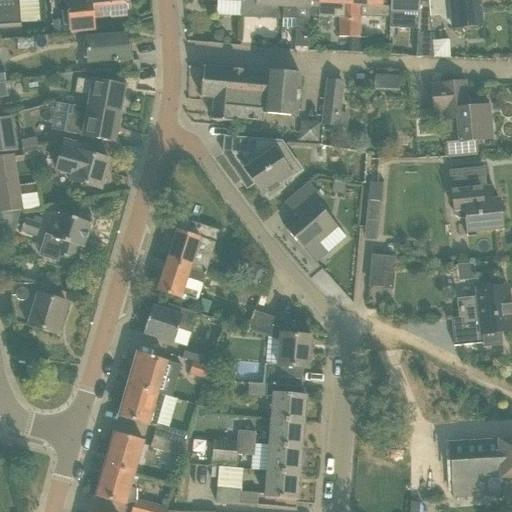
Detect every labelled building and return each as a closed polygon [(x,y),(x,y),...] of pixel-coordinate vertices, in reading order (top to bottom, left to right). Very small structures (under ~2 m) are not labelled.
[(0,0),(0,27),(21,26),(19,0),(0,0)] [(36,0),(23,0),(25,21),(38,20),(36,0)] [(66,0),(70,32),(70,34),(96,31),(94,19),(127,16),(124,0),(66,0)] [(283,19),(284,0),(255,0),(255,19),(282,19),(283,19)] [(310,7),(310,0),(284,0),(283,19),(282,19),(282,29),(295,29),(295,47),(309,47),(309,35),(309,27),(309,7),(310,7)] [(318,18),(339,19),(338,38),(350,38),(350,18),(350,0),(310,0),(310,7),(318,8),(318,18)] [(390,0),(350,0),(350,18),(350,38),(360,38),(360,17),(386,18),(386,17),(390,18),(390,12),(390,14),(390,11),(390,0)] [(390,0),(390,11),(390,14),(390,12),(418,13),(417,34),(430,34),(429,18),(429,9),(429,1),(419,2),(419,0),(390,0)] [(481,26),(478,0),(429,0),(430,1),(429,1),(429,9),(429,18),(437,17),(458,34),(463,27),(481,26)] [(54,34),(64,33),(62,20),(52,21),(54,34)] [(87,63),(93,62),(113,61),(113,63),(117,63),(117,61),(129,60),(126,35),(85,39),(85,44),(83,45),(84,59),(87,59),(87,63)] [(437,39),(436,56),(451,57),(452,40),(437,39)] [(224,98),(227,69),(203,67),(200,97),(214,98),(212,120),(233,122),(234,118),(233,118),(235,99),(224,98)] [(233,118),(234,118),(263,121),(264,113),(297,116),(300,75),(267,72),(266,73),(227,69),(224,98),(235,99),(233,118)] [(402,89),(402,76),(384,75),(383,88),(402,89)] [(124,87),(105,83),(77,78),(74,93),(89,96),(86,109),(119,115),(124,87)] [(445,143),(447,157),(476,154),(475,141),(493,139),(489,106),(468,108),(466,81),(430,85),(430,100),(441,99),(445,122),(455,121),(457,142),(445,143)] [(338,112),(340,103),(325,101),(322,126),(344,128),(346,113),(338,112)] [(64,133),(94,139),(114,142),(119,115),(86,109),(73,106),(71,115),(68,115),(64,133)] [(0,153),(17,150),(11,117),(0,118),(0,153)] [(320,138),(321,122),(301,121),(300,138),(320,138)] [(21,141),(22,149),(37,147),(36,138),(21,141)] [(278,185),(292,176),(274,150),(275,144),(281,144),(281,143),(226,138),(225,154),(242,180),(249,176),(263,196),(266,193),(269,196),(281,188),(278,185)] [(69,181),(86,185),(101,190),(106,172),(109,160),(83,153),(85,145),(64,139),(54,172),(70,176),(69,181)] [(14,155),(10,155),(0,156),(0,213),(21,210),(23,210),(21,196),(18,182),(21,181),(19,171),(17,171),(14,155)] [(344,195),(346,183),(334,181),(332,193),(344,195)] [(301,190),(309,199),(294,213),(297,216),(284,228),(312,259),(313,259),(304,250),(316,239),(319,243),(338,227),(316,202),(322,198),(309,183),(301,190)] [(490,187),(470,189),(451,191),(453,213),(464,212),(466,233),(502,229),(499,199),(491,200),(490,187)] [(377,241),(380,203),(368,201),(364,240),(377,241)] [(21,210),(0,213),(0,215),(2,229),(16,227),(21,211),(21,210)] [(77,220),(58,214),(50,238),(62,242),(58,255),(72,260),(76,246),(83,248),(93,218),(79,214),(77,220)] [(21,232),(36,236),(40,224),(33,222),(34,219),(26,217),(21,232)] [(206,274),(213,250),(220,231),(182,219),(178,231),(177,231),(167,261),(206,274)] [(387,256),(371,255),(368,286),(382,288),(384,288),(385,273),(393,274),(395,257),(387,256)] [(157,292),(176,298),(196,304),(206,274),(167,261),(157,292)] [(9,284),(14,313),(16,322),(57,335),(66,303),(53,299),(57,288),(42,284),(9,284)] [(511,331),(511,324),(511,315),(510,305),(505,306),(503,286),(474,290),(475,297),(457,299),(459,318),(451,319),(454,346),(483,343),(482,335),(511,331)] [(163,340),(174,343),(178,329),(191,333),(197,314),(169,305),(167,311),(152,307),(144,334),(163,340)] [(248,331),(268,337),(269,338),(278,319),(254,311),(248,331)] [(269,338),(268,337),(266,365),(264,364),(263,385),(267,385),(301,388),(303,368),(308,369),(311,337),(305,337),(306,324),(284,322),(284,321),(278,319),(269,338)] [(208,367),(213,354),(187,345),(186,347),(182,359),(193,362),(208,367)] [(181,366),(157,359),(138,353),(129,385),(169,396),(169,397),(172,398),(181,366)] [(208,367),(193,362),(190,374),(205,380),(208,367)] [(267,385),(263,385),(249,383),(248,395),(266,397),(267,385)] [(119,417),(138,423),(149,426),(150,423),(157,425),(153,436),(186,446),(189,433),(161,425),(169,397),(169,396),(129,385),(119,417)] [(306,396),(272,393),(270,419),(304,422),(306,396)] [(304,422),(270,419),(268,445),(302,448),(304,422)] [(237,443),(255,444),(256,433),(238,431),(237,442),(237,443)] [(145,442),(134,439),(115,433),(106,465),(136,474),(145,442)] [(186,446),(153,436),(150,448),(182,458),(186,446)] [(452,498),(472,497),(490,496),(488,479),(511,477),(511,439),(449,443),(452,498)] [(254,456),(255,444),(237,443),(237,442),(214,441),(212,462),(236,463),(237,455),(254,456)] [(268,445),(266,472),(300,475),(302,448),(268,445)] [(96,497),(126,506),(127,504),(134,504),(131,511),(165,511),(166,508),(135,500),(135,490),(131,489),(136,474),(106,465),(96,497)] [(264,498),(278,499),(298,501),(300,475),(266,472),(264,498)] [(216,502),(258,506),(258,494),(241,492),(241,490),(217,488),(216,502)]
